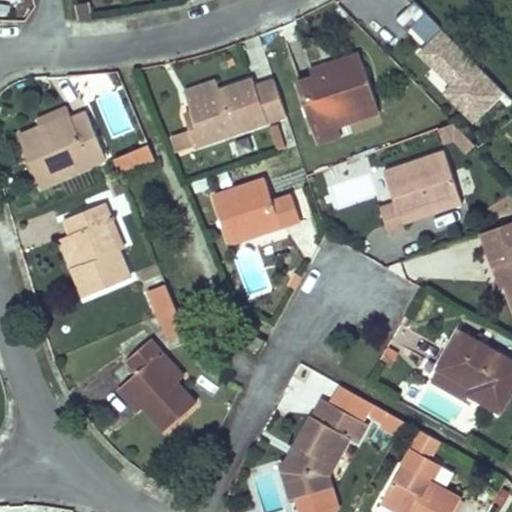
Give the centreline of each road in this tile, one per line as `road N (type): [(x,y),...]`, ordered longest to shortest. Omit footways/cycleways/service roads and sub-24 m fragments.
road 1 (residential): [(191,511),(325,264),(371,290)]
road 2 (residential): [(61,46),(210,18),(254,0)]
road 3 (residential): [(49,465),(0,290)]
